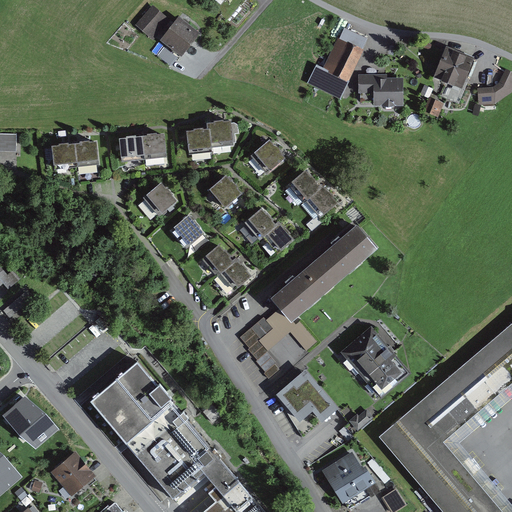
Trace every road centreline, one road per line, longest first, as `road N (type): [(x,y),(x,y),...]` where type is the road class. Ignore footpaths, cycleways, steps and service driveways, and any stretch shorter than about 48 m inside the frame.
road 1 (residential): [(320,511),(110,193)]
road 2 (unclassified): [(511,57),(474,41),(371,28),(313,0)]
road 3 (residential): [(156,511),(28,363)]
